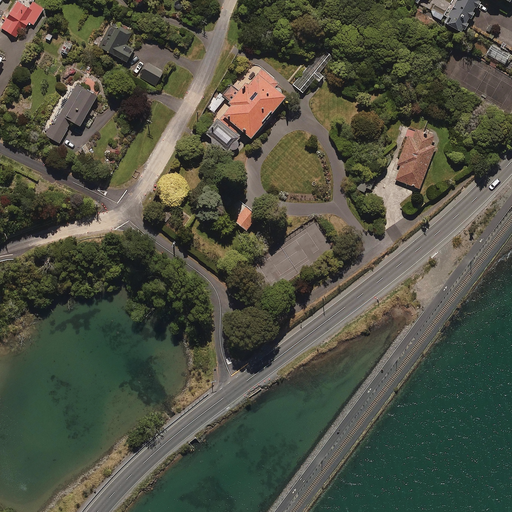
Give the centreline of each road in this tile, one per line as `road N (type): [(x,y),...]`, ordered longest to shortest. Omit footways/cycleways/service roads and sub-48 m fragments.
road 1 (trunk): [(511,160),(431,237),(238,387)]
road 2 (residential): [(197,270),(237,301),(278,312),(306,302),(404,227)]
road 3 (residential): [(127,206),(187,109),(230,0)]
road 4 (trunk): [(238,387),(168,440),(96,511)]
road 5 (residential): [(0,147),(127,206)]
road 6 (residential): [(197,270),(218,295),(222,357),(238,387)]
road 7 (residential): [(0,252),(119,213)]
